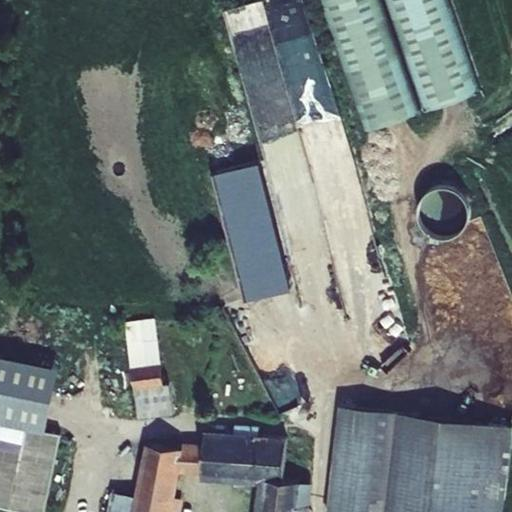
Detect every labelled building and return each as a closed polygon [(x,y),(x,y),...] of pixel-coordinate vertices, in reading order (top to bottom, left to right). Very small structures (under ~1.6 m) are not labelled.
[(267,0),(243,0),(227,5),(266,148),(275,146),(268,124),(299,115),(267,0)] [(290,7),(299,35),(316,30),(307,0),(268,0),(272,12),(290,7)] [(320,0),(367,136),(484,96),(450,0),(320,0)] [(304,132),(309,157),(339,152),(334,127),(304,132)] [(215,167),(246,295),(301,282),(270,154),(215,167)] [(131,367),(137,415),(169,412),(167,383),(159,384),(152,323),(126,326),(131,367)] [(0,420),(43,429),(55,369),(0,357),(0,420)] [(501,511),(511,430),(511,426),(343,406),(329,511),(501,511)] [(0,506),(28,511),(43,511),(62,433),(43,429),(0,420),(0,506)] [(135,511),(292,511),(296,484),(261,481),(256,511),(168,511),(175,470),(284,475),(286,436),(203,433),(203,449),(147,444),(138,498),(135,511)] [(135,511),(138,498),(111,493),(107,511),(135,511)]
